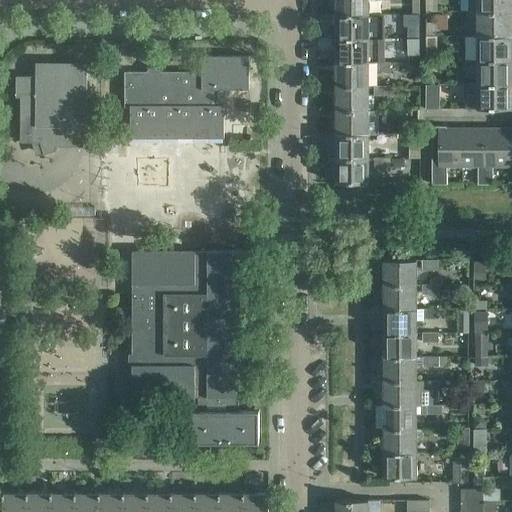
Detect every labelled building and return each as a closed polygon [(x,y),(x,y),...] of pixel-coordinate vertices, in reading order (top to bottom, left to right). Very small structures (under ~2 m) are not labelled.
[(335,0),(336,13),(368,13),(368,0),(335,0)] [(438,0),(427,0),(427,11),(438,11),(438,0)] [(511,0),(466,0),(466,11),(478,11),(511,11),(511,0)] [(511,15),(511,11),(478,11),(478,35),(511,35),(511,34),(511,15)] [(368,13),(336,13),(336,37),(384,37),(384,13),(368,13)] [(420,36),(420,13),(412,13),(407,13),(407,25),(407,36),(420,36)] [(436,23),(426,23),(426,35),(437,35),(436,23)] [(437,35),(426,35),(426,55),(426,58),(437,58),(436,55),(437,35)] [(478,35),(468,35),(468,59),(478,59),(511,59),(511,51),(511,35),(478,35)] [(384,37),(336,37),(336,61),(368,61),(374,61),(384,61),(384,37)] [(147,71),(125,71),(125,107),(130,107),(130,137),(224,137),(224,104),(218,104),(218,88),(249,88),(249,55),(202,55),(202,71),(161,71),(161,76),(147,76),(147,71)] [(116,70),(116,57),(106,57),(105,57),(105,70),(116,70)] [(511,59),(478,59),(478,83),(511,83),(511,75),(511,76),(511,59)] [(368,61),(336,61),(336,85),(368,85),(368,61)] [(390,61),(374,61),(374,70),(390,70),(390,61)] [(21,97),(21,141),(33,141),(36,155),(44,153),(44,154),(58,150),(57,149),(56,149),(56,146),(84,146),(84,124),(86,124),(86,63),(38,63),(38,75),(17,75),(16,97),(21,97)] [(429,72),(426,71),(426,81),(437,81),(437,79),(429,72)] [(438,83),(425,83),(425,94),(438,94),(438,83)] [(478,83),(465,83),(465,107),(478,107),(478,108),(511,107),(511,106),(511,107),(511,106),(511,99),(510,100),(511,83),(478,83)] [(368,85),(336,85),(336,109),(368,109),(368,85)] [(390,85),(374,85),(374,95),(390,95),(390,85)] [(368,109),(336,109),(336,133),(368,133),(377,133),(377,109),(368,109)] [(410,130),(410,119),(399,119),(399,130),(410,130)] [(447,133),(447,127),(447,125),(432,125),(432,133),(447,133)] [(432,158),(432,184),(447,184),(447,166),(462,166),(462,127),(447,127),(447,133),(447,140),(447,146),(447,152),(447,158),(432,158)] [(485,127),(462,127),(462,166),(477,166),(478,184),(485,184),(485,127)] [(508,127),(485,127),(485,184),(493,184),(493,166),(508,166),(508,127)] [(368,133),(336,133),(336,156),(368,156),(368,133)] [(421,133),(418,133),(409,133),(409,157),(420,157),(421,133)] [(119,143),(104,143),(103,151),(118,151),(119,143)] [(368,156),(336,156),(336,182),(368,182),(368,156)] [(390,156),(374,156),(374,166),(390,166),(390,156)] [(403,158),(390,158),(390,166),(403,166),(403,158)] [(235,209),(225,208),(225,216),(235,216),(235,209)] [(240,250),(132,250),(132,283),(133,283),(133,354),(136,354),(136,364),(132,364),(132,397),(198,397),(198,410),(192,410),(192,442),(259,442),(259,410),(238,410),(238,397),(240,397),(240,250)] [(385,259),(385,284),(416,284),(416,259),(385,259)] [(422,259),(422,269),(438,269),(438,259),(422,259)] [(484,259),(475,259),(474,270),(484,271),(484,259)] [(385,284),(385,308),(416,308),(416,284),(385,284)] [(439,284),(423,284),(422,294),(438,294),(439,284)] [(487,307),(487,299),(474,299),(474,308),(487,307)] [(385,308),(385,332),(416,332),(416,308),(385,308)] [(438,308),(422,308),(422,318),(438,318),(438,308)] [(457,332),(468,332),(468,308),(457,308),(457,332)] [(472,312),(471,332),(484,332),(484,312),(472,312)] [(416,332),(385,332),(385,356),(416,356),(416,332)] [(438,332),(422,332),(422,342),(438,342),(438,332)] [(471,340),(471,355),(484,355),(484,340),(471,340)] [(484,364),(484,355),(471,355),(471,364),(484,364)] [(416,356),(385,356),(385,380),(416,380),(416,356)] [(447,356),(422,356),(422,366),(447,366),(447,356)] [(482,379),(472,379),(472,392),(482,392),(482,379)] [(385,380),(385,404),(416,404),(416,380),(385,380)] [(439,381),(423,381),(423,390),(439,391),(439,381)] [(385,404),(384,428),(416,428),(416,404),(385,404)] [(438,404),(422,404),(422,414),(438,414),(438,404)] [(473,416),(473,429),(483,429),(483,416),(473,416)] [(470,445),(470,426),(458,426),(458,445),(470,445)] [(384,428),(384,452),(416,452),(416,428),(384,428)] [(483,429),(473,429),(473,450),(483,450),(483,429)] [(120,431),(120,432),(120,443),(135,443),(135,431),(120,431)] [(416,452),(384,452),(384,477),(416,477),(416,452)] [(470,476),(470,452),(458,452),(458,476),(470,476)] [(473,464),(473,477),(483,477),(483,464),(473,464)] [(462,488),(462,500),(483,500),(483,499),(483,488),(462,488)] [(495,491),(483,491),(483,499),(495,499),(495,491)] [(2,511),(27,511),(27,492),(3,492),(2,511)] [(51,511),(51,492),(27,492),(27,511),(51,511)] [(75,511),(75,493),(51,492),(51,511),(75,511)] [(98,511),(99,493),(75,493),(75,511),(98,511)] [(123,511),(123,493),(99,493),(98,511),(123,511)] [(146,511),(147,493),(123,493),(123,511),(146,511)] [(170,511),(171,493),(147,493),(146,511),(170,511)] [(194,511),(194,493),(171,493),(170,511),(194,511)] [(218,511),(219,493),(194,493),(194,511),(218,511)] [(243,511),(243,493),(219,493),(218,511),(243,511)] [(267,511),(268,493),(243,493),(243,511),(267,511)] [(337,499),(336,511),(368,511),(369,500),(337,499)] [(495,499),(483,499),(483,500),(483,511),(496,511),(496,500),(495,499)] [(430,500),(412,500),(412,508),(430,508),(430,500)] [(462,500),(462,511),(483,511),(483,500),(462,500)]
